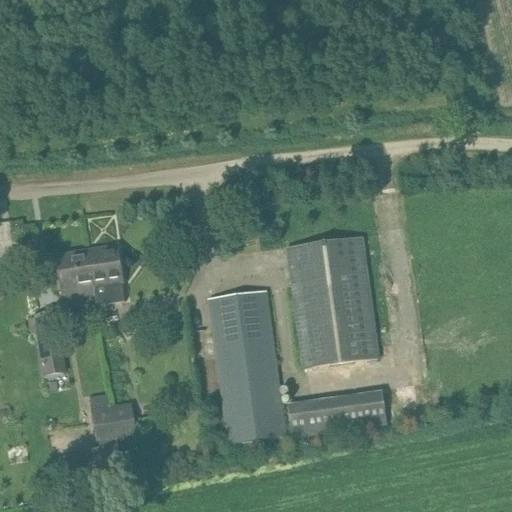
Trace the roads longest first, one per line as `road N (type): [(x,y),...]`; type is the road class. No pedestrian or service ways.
road 1 (track): [(511,144),(448,141),(251,163)]
road 2 (unclassified): [(0,193),(251,163)]
